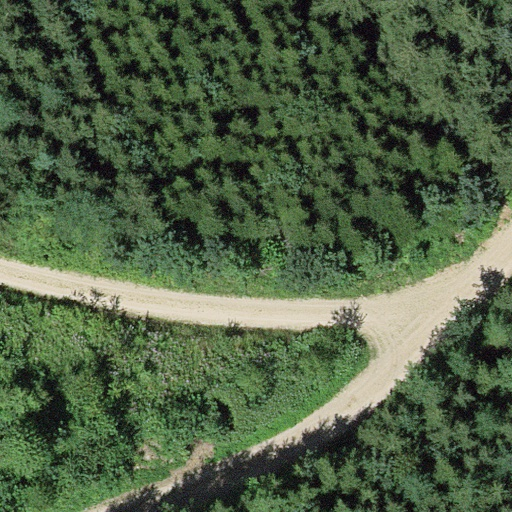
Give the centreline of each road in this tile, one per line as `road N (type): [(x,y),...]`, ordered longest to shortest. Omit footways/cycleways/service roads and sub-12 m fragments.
road 1 (track): [(0,272),(182,320),(452,315)]
road 2 (track): [(180,511),(309,460),(386,391),(511,252)]
